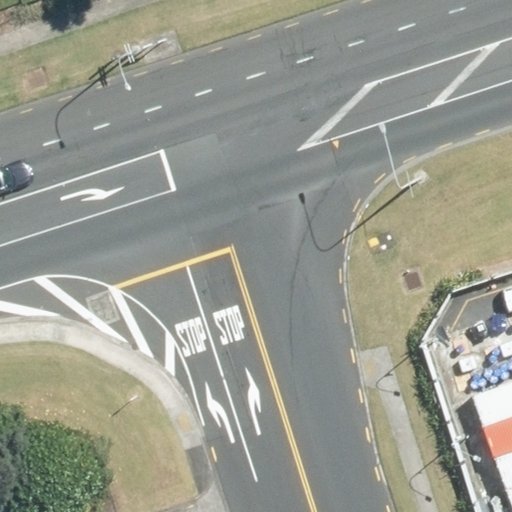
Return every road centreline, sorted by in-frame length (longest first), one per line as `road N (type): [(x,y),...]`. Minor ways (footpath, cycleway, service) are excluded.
road 1 (unclassified): [(315,511),(190,134)]
road 2 (primary): [(190,134),(511,29)]
road 3 (primary): [(0,194),(190,134)]
